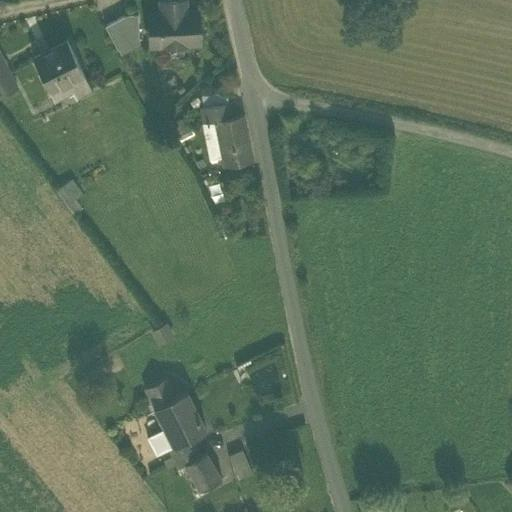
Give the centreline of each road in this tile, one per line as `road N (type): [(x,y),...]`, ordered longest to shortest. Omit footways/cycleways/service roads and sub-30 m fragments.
road 1 (residential): [(256,96),(342,511)]
road 2 (residential): [(256,96),(511,152)]
